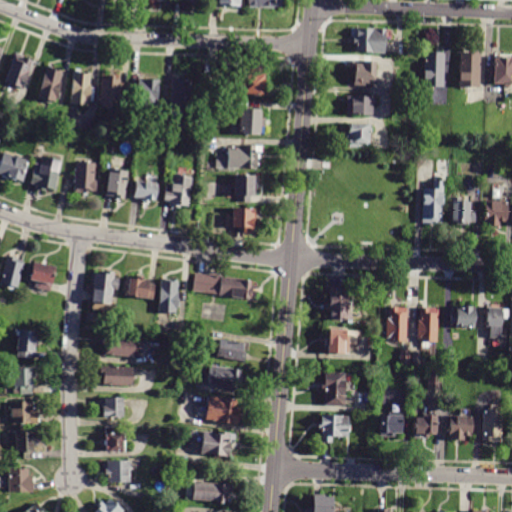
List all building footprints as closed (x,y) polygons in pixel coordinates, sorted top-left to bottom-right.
[(211,9),(211,0),(239,0),(239,6),(220,4),(220,9),(211,9)] [(247,8),(247,0),(280,0),(280,8),(247,8)] [(384,53),(354,52),(354,45),(352,45),(352,37),(349,37),(349,28),(384,29),(384,53)] [(444,52),(443,87),(423,87),(424,52),(444,52)] [(479,88),(459,87),(460,52),(480,53),(479,88)] [(22,88),(5,82),(15,54),(32,61),(22,88)] [(511,85),(491,84),(492,59),(511,59),(511,85)] [(373,86),(350,85),(350,76),(348,76),(349,63),(374,64),(373,86)] [(47,66),(63,70),(60,82),(61,82),(59,91),(64,93),(61,103),(55,101),(55,102),(38,98),(47,66)] [(235,83),(240,83),(240,73),(249,74),(249,69),(263,70),(262,88),(266,88),(265,96),(235,94),(235,83)] [(71,104),(70,104),(73,72),(90,73),(89,84),(91,85),(89,106),(71,104)] [(126,91),(126,104),(118,103),(118,111),(111,110),(111,108),(100,107),(101,78),(109,79),(109,76),(115,76),(115,79),(120,79),(119,91),(126,91)] [(179,109),(169,109),(171,79),(181,79),(181,80),(190,81),(188,110),(179,109)] [(137,80),(156,81),(155,109),(133,108),(135,80),(137,80)] [(367,114),(367,116),(343,116),(343,96),(367,97),(367,109),(370,109),(370,114),(367,114)] [(261,109),(261,118),(265,118),(265,126),(260,126),(260,135),(230,134),(230,120),(239,120),(240,108),(261,109)] [(368,144),(356,144),(356,147),(344,146),(345,140),(342,140),(342,124),(368,125),(368,144)] [(227,150),(240,150),(240,147),(261,148),(260,153),(256,153),(256,169),(213,169),(213,155),(223,155),(223,150),(227,150)] [(0,174),(0,163),(4,153),(26,161),(25,165),(28,166),(22,183),(0,174)] [(61,160),(55,190),(46,188),(45,190),(36,188),(36,185),(30,183),(34,163),(40,164),(42,156),(61,160)] [(89,193),(74,192),(76,162),(95,163),(94,180),(96,180),(95,191),(90,191),(89,193)] [(127,170),(123,197),(105,194),(109,167),(127,170)] [(163,199),(161,198),(163,180),(170,181),(171,173),(182,175),(182,176),(190,177),(187,206),(179,205),(179,206),(166,204),(166,199),(163,199)] [(251,197),(250,197),(250,201),(234,201),(234,198),(230,198),(230,177),(258,177),(258,184),(251,183),(251,197)] [(131,194),(133,179),(158,183),(155,198),(149,197),(149,200),(140,199),(141,196),(131,194)] [(442,181),(442,193),(441,193),(440,225),(421,224),(421,206),(419,206),(419,197),(421,197),(421,190),(431,190),(431,181),(442,181)] [(472,223),(467,223),(467,226),(456,226),(456,224),(448,224),(448,203),(466,203),(466,214),(472,214),(472,223)] [(504,203),(504,223),(497,223),(497,226),(484,226),(484,222),(481,222),(482,203),(504,203)] [(229,227),(222,227),(223,215),(230,215),(230,208),(251,209),(251,212),(253,212),(253,221),(249,221),(249,233),(239,232),(240,230),(230,229),(229,227)] [(24,262),(17,287),(0,283),(7,256),(16,258),(16,260),(24,262)] [(55,267),(50,291),(34,288),(35,281),(29,280),(33,262),(55,267)] [(95,272),(103,273),(103,270),(114,272),(114,278),(118,278),(117,290),(113,289),(110,311),(90,308),(95,272)] [(251,281),(251,285),(253,285),(252,293),(250,292),(249,299),(192,292),(194,273),(251,281)] [(152,299),(125,295),(127,278),(134,279),(134,276),(144,277),(144,279),(149,280),(148,284),(154,284),(152,299)] [(160,279),(177,281),(176,297),(173,297),(172,313),(153,311),(155,297),(158,297),(160,279)] [(327,291),(346,291),(345,315),(352,315),(352,322),(328,321),(328,304),(326,304),(327,291)] [(405,342),(387,342),(387,339),(385,339),(386,319),(388,319),(388,308),(406,308),(405,342)] [(419,308),(437,308),(436,342),(419,342),(419,339),(417,339),(417,321),(419,321),(419,308)] [(474,327),(455,327),(455,323),(450,323),(450,311),(456,311),(456,308),(475,308),(474,327)] [(485,308),(507,308),(507,318),(501,318),(501,336),(488,336),(488,325),(485,324),(485,308)] [(30,358),(15,357),(18,331),(35,332),(34,352),(30,352),(30,358)] [(348,354),(323,354),(323,331),(345,331),(345,337),(348,337),(348,354)] [(133,357),(101,356),(102,347),(98,347),(98,337),(134,339),(133,357)] [(243,362),(215,357),(218,339),(244,343),(243,351),(245,352),(243,362)] [(453,362),(444,362),(444,349),(454,349),(453,362)] [(410,367),(400,367),(400,351),(410,351),(410,367)] [(421,365),(412,365),(412,352),(420,352),(421,365)] [(238,389),(206,385),(209,366),(241,370),(240,374),(242,375),(241,383),(239,382),(238,389)] [(31,393),(31,394),(19,394),(19,387),(13,387),(12,369),(34,368),(34,379),(31,379),(31,393)] [(131,386),(99,385),(99,374),(95,373),(95,368),(132,369),(131,386)] [(427,390),(427,370),(442,370),(442,390),(427,390)] [(344,406),(325,405),(326,373),(346,374),(344,406)] [(205,406),(207,396),(236,400),(234,408),(238,408),(236,425),(203,420),(205,406)] [(121,419),(114,419),(114,417),(97,417),(97,397),(121,397),(121,419)] [(37,422),(37,424),(10,424),(9,402),(32,402),(32,408),(34,408),(34,413),(37,413),(37,422)] [(499,441),(480,440),(480,409),(500,410),(499,441)] [(424,414),(424,410),(428,410),(428,416),(434,416),(433,434),(427,434),(427,437),(413,436),(413,433),(409,433),(410,415),(417,416),(417,414),(424,414)] [(318,441),(319,431),(316,431),(317,419),(318,419),(319,415),(347,416),(346,436),(331,436),(331,442),(318,441)] [(462,439),(450,439),(450,435),(446,435),(446,415),(471,415),(471,435),(462,435),(462,439)] [(400,417),(400,433),(392,433),(392,436),(375,436),(376,416),(400,417)] [(130,443),(121,443),(121,452),(101,452),(101,436),(103,436),(103,428),(134,428),(134,432),(130,432),(130,443)] [(202,434),(203,432),(217,433),(217,431),(229,433),(228,441),(232,441),(231,448),(229,448),(227,456),(200,454),(202,434)] [(29,459),(15,459),(15,432),(33,432),(33,438),(37,438),(37,446),(33,446),(33,452),(29,452),(29,459)] [(104,482),(105,477),(102,477),(102,462),(129,463),(129,483),(104,482)] [(31,492),(7,493),(7,469),(28,469),(29,476),(31,476),(31,492)] [(225,503),(191,501),(192,481),(227,483),(227,492),(228,492),(228,497),(226,497),(225,503)] [(122,511),(92,511),(95,510),(93,508),(98,502),(102,506),(108,498),(123,511),(122,511)] [(331,511),(307,511),(307,509),(310,510),(311,498),(331,498),(331,511)] [(23,511),(37,503),(40,509),(42,507),(45,511),(23,511)]
